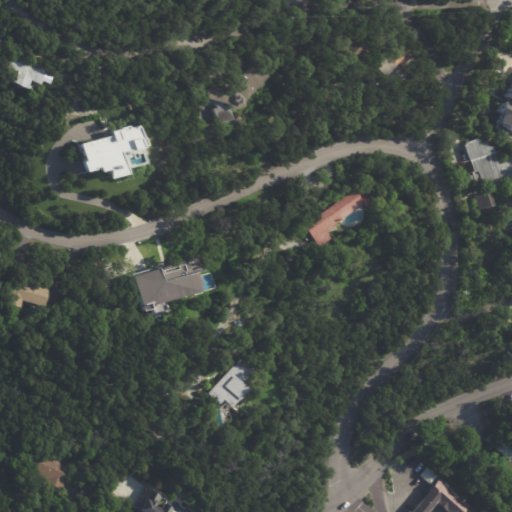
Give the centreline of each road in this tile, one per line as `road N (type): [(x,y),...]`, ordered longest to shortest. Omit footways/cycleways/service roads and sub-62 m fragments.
road 1 (tertiary): [(420,156),(396,145),(332,153),(117,240),(53,238),(0,212)]
road 2 (residential): [(435,0),(225,29),(135,54),(101,54),(21,0)]
road 3 (tertiary): [(350,493),(342,466),(347,420),(430,321),(447,268),(444,198),(420,156)]
road 4 (tertiary): [(322,511),(419,426),(511,382)]
road 5 (residential): [(510,0),(420,156)]
